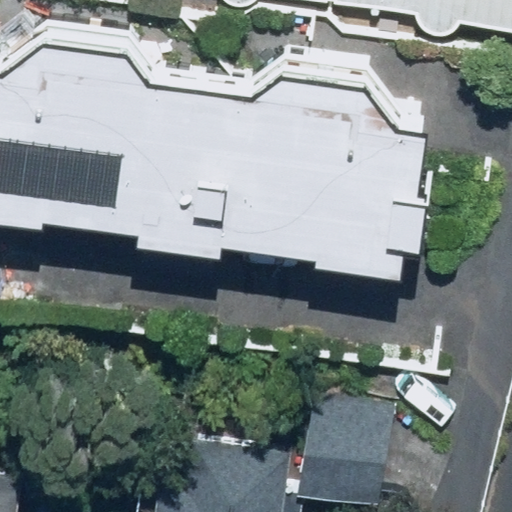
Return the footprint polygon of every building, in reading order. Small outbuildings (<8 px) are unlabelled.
[(72,0),(24,26),(0,24),(0,177),(160,187),(156,202),(245,212),(248,200),(340,214),(338,222),(423,234),(423,198),(446,203),(447,89),(424,88),(390,40),(302,30),(280,51),(176,43),(166,17),(78,0),(72,0)] [(511,0),(442,0),(444,1),(445,3),(447,4),(448,4),(450,5),(451,6),(453,7),(455,7),(457,8),(458,8),(460,9),(462,9),(464,9),(466,9),(468,9),(469,8),(471,8),(473,8),(475,7),(476,6),(478,6),(480,5),(481,4),(483,3),(484,2),(486,1),(486,0),(506,0),(511,1),(511,0)] [(409,392),(332,383),(321,469),(398,478),(409,392)] [(294,511),(300,433),(185,425),(178,511),(294,511)] [(46,511),(55,436),(0,429),(0,511),(46,511)]
